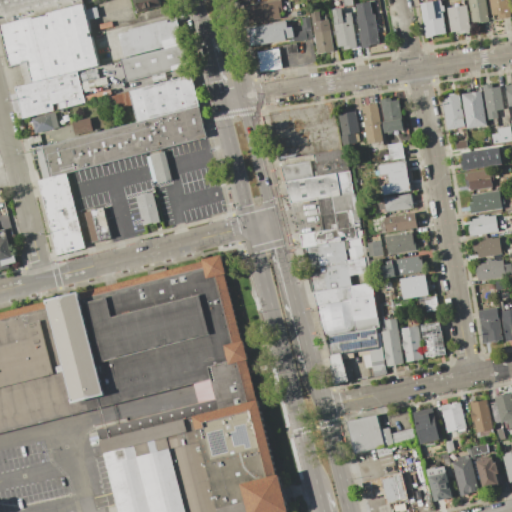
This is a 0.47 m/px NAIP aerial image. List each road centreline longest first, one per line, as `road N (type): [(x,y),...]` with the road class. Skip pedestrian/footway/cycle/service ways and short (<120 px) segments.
road 1 (residential): [(415,68),(468,375)]
road 2 (primary): [(252,226),(304,430)]
road 3 (residential): [(0,290),(184,243)]
road 4 (residential): [(0,109),(43,279)]
road 5 (residential): [(244,98),(415,68)]
road 6 (primary): [(314,371),(275,220)]
road 7 (residential): [(323,406),(468,375)]
road 8 (primary): [(219,103),(252,226)]
road 9 (primary): [(275,220),(244,98)]
